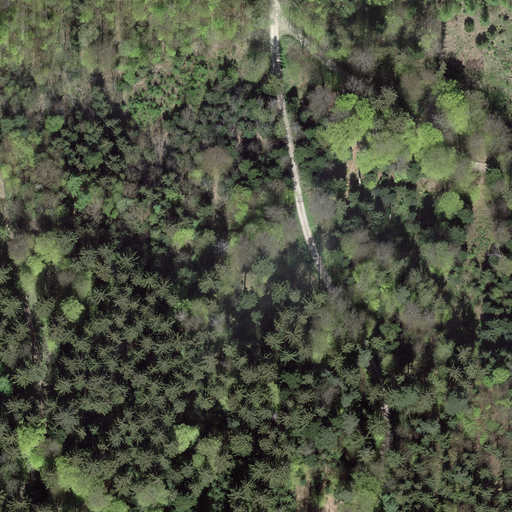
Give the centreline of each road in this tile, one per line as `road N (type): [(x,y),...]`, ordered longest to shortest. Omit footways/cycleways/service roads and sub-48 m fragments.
road 1 (track): [(271,0),(273,66),(302,213),(382,406),(381,467),(363,511)]
road 2 (track): [(0,191),(43,415),(33,470),(5,511)]
road 3 (track): [(272,24),(456,157),(511,166)]
